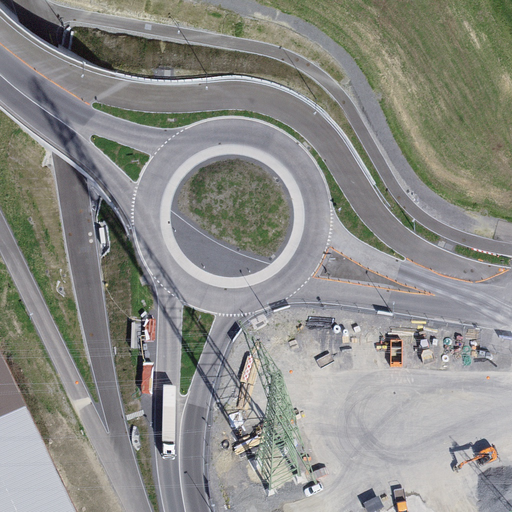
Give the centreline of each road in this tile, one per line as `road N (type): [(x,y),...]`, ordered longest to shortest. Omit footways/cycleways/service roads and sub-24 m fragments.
road 1 (primary): [(511,282),(406,241),(366,202),(336,149),(283,101),(117,93),(26,52),(0,29)]
road 2 (track): [(227,0),(317,33),(348,62),(422,196),(464,219),(511,231)]
road 3 (primary): [(271,292),(511,306)]
road 4 (primary): [(511,306),(382,262),(316,219)]
road 5 (secondary): [(164,270),(181,483)]
road 6 (unknown): [(307,511),(339,482),(507,472)]
road 7 (secondary): [(181,483),(199,377),(240,301)]
road 8 (secondary): [(316,219),(301,169),(260,137),(208,135),(184,146)]
road 9 (secondary): [(34,98),(146,217)]
road 10 (secondary): [(184,146),(115,133),(34,98)]
